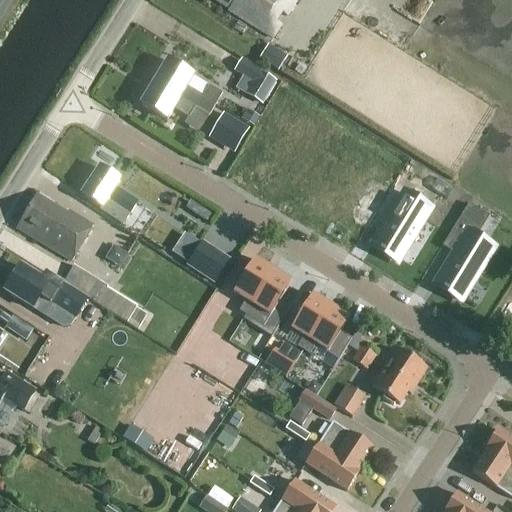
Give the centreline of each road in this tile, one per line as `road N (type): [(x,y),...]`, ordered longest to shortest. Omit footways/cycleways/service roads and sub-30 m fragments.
road 1 (unclassified): [(398,511),(477,393),(471,359),(70,102)]
road 2 (unclassified): [(0,213),(70,102)]
